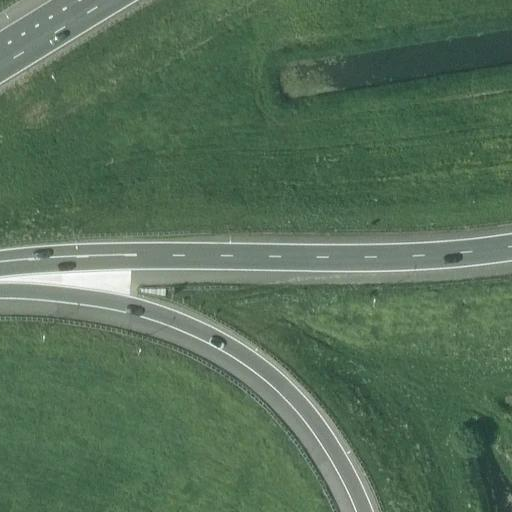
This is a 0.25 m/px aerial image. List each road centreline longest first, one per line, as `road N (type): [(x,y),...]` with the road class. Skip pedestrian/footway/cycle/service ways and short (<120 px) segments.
road 1 (motorway): [(0,262),(404,257),(511,246)]
road 2 (motorway): [(0,290),(101,301),(166,318),(231,349),(286,392),(332,445),(364,511)]
